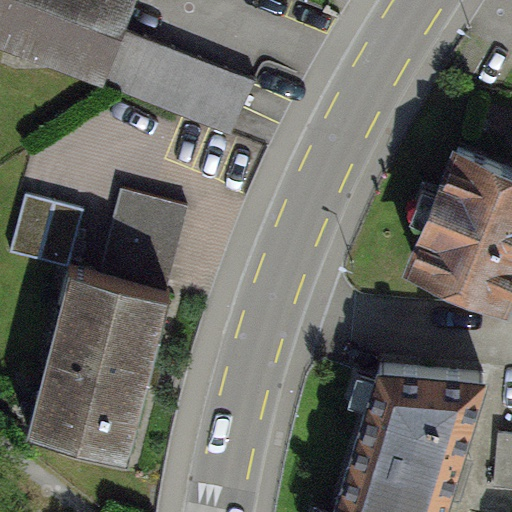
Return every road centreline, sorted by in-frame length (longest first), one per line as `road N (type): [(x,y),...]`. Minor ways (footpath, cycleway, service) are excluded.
road 1 (tertiary): [(421,0),(311,190),(272,302)]
road 2 (residential): [(272,302),(511,333)]
road 3 (tertiary): [(272,302),(218,511)]
